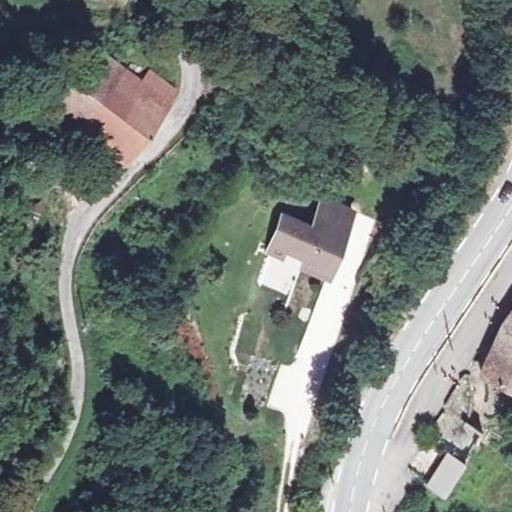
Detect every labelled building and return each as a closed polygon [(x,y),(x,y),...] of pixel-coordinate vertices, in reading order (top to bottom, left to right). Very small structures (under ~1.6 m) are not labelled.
[(179,107),(189,93),(166,75),(157,86),(113,50),(70,102),(136,157),(171,117),(179,107)] [(281,216),(269,252),(285,257),(287,248),(302,253),(298,262),(327,273),(335,251),(329,248),(335,237),(340,239),(351,209),(320,199),(310,225),(281,216)] [(511,314),(482,357),(511,374),(511,314)] [(234,373),(227,398),(244,403),(251,378),(234,373)] [(446,497),(468,463),(448,449),(425,483),(446,497)]
